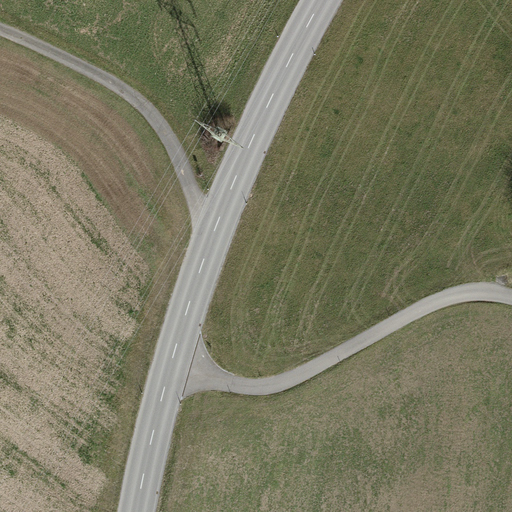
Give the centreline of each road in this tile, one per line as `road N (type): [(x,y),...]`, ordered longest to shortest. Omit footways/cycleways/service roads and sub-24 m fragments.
road 1 (tertiary): [(139,511),(212,245),(257,130),(326,0)]
road 2 (track): [(174,365),(231,383),(271,385),(451,296),(511,296)]
road 3 (track): [(212,245),(163,131),(80,64),(0,31)]
